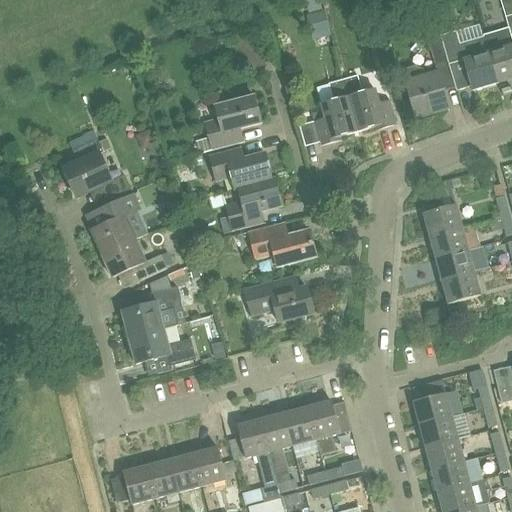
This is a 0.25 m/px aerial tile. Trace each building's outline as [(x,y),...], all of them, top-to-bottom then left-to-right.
[(485,36),(499,83),(511,79),(511,14),(506,16),(510,29),(485,36)] [(473,90),(499,83),(484,36),(460,42),(456,31),(442,36),(448,60),(464,56),(473,90)] [(456,87),(448,60),(441,35),(428,39),(434,60),(435,60),(438,71),(425,75),(423,70),(415,66),(407,69),(400,76),(402,81),(406,80),(417,118),(450,109),(444,91),(456,87)] [(344,79),(358,131),(382,125),(383,129),(398,124),(391,100),(380,103),(376,89),(363,92),(359,75),(344,79)] [(358,131),(344,79),(330,83),(335,101),(322,104),(324,111),(312,114),(321,146),(337,142),(335,138),(358,131)] [(199,154),(213,150),(245,142),(242,129),(262,124),(255,97),(216,106),(219,119),(206,122),(209,138),(197,141),(199,154)] [(71,141),(74,150),(73,151),(78,163),(65,169),(78,197),(103,186),(108,199),(132,189),(126,175),(113,180),(101,154),(105,152),(99,139),(95,130),(71,141)] [(236,190),(238,189),(272,180),(265,153),(245,159),(242,148),(209,156),(216,182),(233,178),(236,190)] [(222,223),(225,234),(265,224),(262,212),(283,207),(276,180),(238,189),(242,202),(226,206),(226,209),(220,210),(224,222),(222,223)] [(148,234),(138,211),(142,209),(135,195),(110,206),(116,220),(93,231),(103,254),(136,239),(148,234)] [(501,218),(511,215),(506,196),(496,198),(501,218)] [(431,237),(463,228),(457,205),(424,214),(431,237)] [(511,218),(511,215),(501,218),(506,236),(511,234),(511,218)] [(286,223),(248,233),(256,261),(274,256),(277,268),(316,258),(309,231),(289,236),(286,223)] [(463,228),(431,237),(437,260),(469,251),(463,228)] [(136,239),(103,254),(114,277),(137,267),(143,280),(169,269),(167,266),(162,255),(146,262),(136,239)] [(469,251),(437,260),(443,282),(476,273),(469,251)] [(169,252),(162,255),(167,266),(174,263),(169,252)] [(476,273),(443,282),(449,305),(482,296),(476,273)] [(279,281),(244,290),(251,318),(276,311),(280,323),(314,315),(307,287),(282,294),(279,281)] [(178,325),(174,309),(183,307),(178,286),(153,293),(156,304),(123,312),(130,338),(165,329),(165,328),(178,325)] [(165,329),(130,338),(137,364),(169,356),(172,366),(176,365),(177,367),(191,363),(190,361),(197,359),(192,339),(169,345),(165,329)] [(484,408),(494,405),(488,386),(478,389),(484,408)] [(511,386),(499,389),(502,404),(511,401),(511,386)] [(420,426),(452,417),(446,394),(413,402),(420,426)] [(309,409),(317,441),(341,435),(332,403),(309,409)] [(494,405),(484,408),(489,428),(499,425),(494,405)] [(285,415),(294,447),(317,441),(309,409),(285,415)] [(262,421),(270,453),(294,447),(285,415),(262,421)] [(452,417),(420,426),(426,448),(458,439),(452,417)] [(270,453),(262,421),(238,427),(247,459),(270,453)] [(496,453),(506,451),(501,432),(491,434),(496,453)] [(458,439),(426,448),(432,470),(464,462),(458,439)] [(195,454),(203,487),(227,481),(219,448),(195,454)] [(506,451),(496,453),(501,472),(511,470),(506,451)] [(203,487),(195,454),(172,460),(180,493),(203,487)] [(180,493),(172,460),(149,466),(157,499),(180,493)] [(464,462),(432,470),(438,493),(470,484),(464,462)] [(157,499),(149,466),(125,472),(133,505),(157,499)] [(326,471),(328,481),(346,476),(343,466),(326,471)] [(328,481),(326,471),(308,476),(310,486),(328,481)] [(508,498),(511,496),(511,476),(503,479),(508,498)] [(279,484),(282,493),(299,489),(296,479),(279,484)] [(329,485),(331,495),(349,490),(347,480),(329,485)] [(282,493),(279,484),(261,489),(263,498),(282,493)] [(470,484),(438,493),(443,511),(455,511),(476,506),(470,484)] [(331,495),(329,485),(311,490),(314,500),(331,495)] [(283,497),(285,508),(303,503),(300,493),(283,497)] [(268,511),(285,508),(283,497),(264,502),(266,511),(268,511)]
